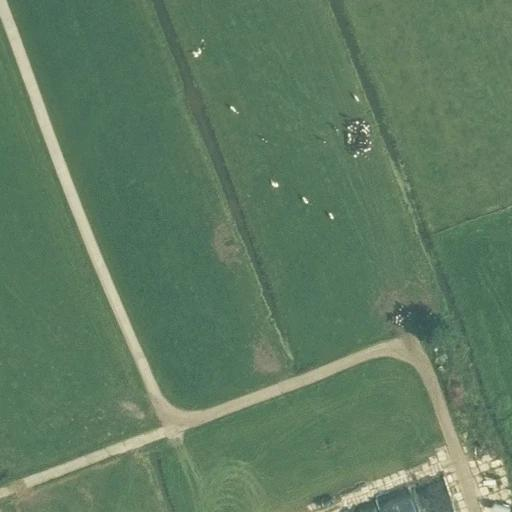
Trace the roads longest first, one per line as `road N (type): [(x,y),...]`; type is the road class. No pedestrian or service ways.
road 1 (track): [(473,511),(422,366),(390,347),(0,492)]
road 2 (track): [(171,427),(7,0)]
